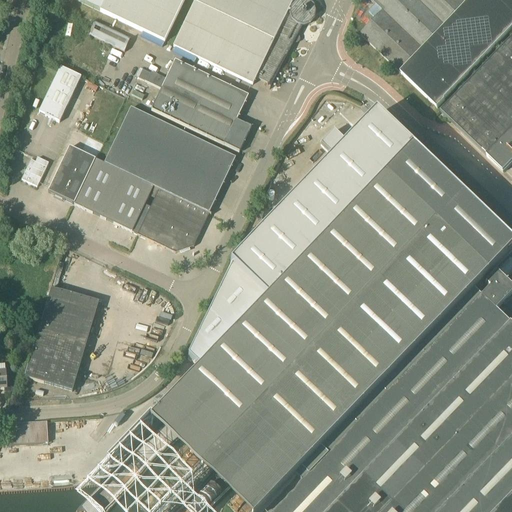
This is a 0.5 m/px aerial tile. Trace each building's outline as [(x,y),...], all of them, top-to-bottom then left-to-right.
[(290,8),(294,0),(74,0),(99,12),(164,43),(185,0),(193,0),(196,1),(173,48),(253,86),(256,79),(272,87),(294,44),(295,44),(296,44),(297,44),(298,44),(299,43),(299,42),(300,41),(300,40),(300,39),(299,38),(299,37),(298,37),(298,36),(303,26),(309,24),(313,19),(314,14),(312,8),(307,4),(302,3),(296,5),(292,9),(290,8)] [(444,101),(511,30),(511,0),(395,0),(361,36),(437,110),(445,102),(444,101)] [(88,36),(124,53),(131,39),(95,22),(88,36)] [(487,158),(511,132),(511,38),(441,113),(487,157),(487,158)] [(151,112),(224,147),(239,154),(248,135),(251,129),(245,127),(236,122),(248,98),(175,63),(167,80),(151,73),(150,75),(143,71),(139,80),(161,91),(151,112)] [(39,114),(59,124),(81,79),(60,69),(39,114)] [(159,191),(209,215),(235,160),(131,110),(104,165),(124,175),(159,191)] [(202,370),(411,152),(376,118),(235,265),(189,358),(202,370)] [(511,132),(487,158),(487,157),(487,158),(503,174),(511,164),(511,132)] [(74,206),(95,161),(69,149),(48,194),(74,206)] [(460,200),(411,152),(202,370),(174,399),(224,446),(237,432),(459,201),(460,200)] [(22,181),(22,182),(37,189),(49,165),(37,159),(35,164),(31,162),(22,181)] [(104,165),(95,161),(74,206),(103,220),(124,175),(104,165)] [(151,209),(159,191),(124,175),(103,220),(132,234),(137,236),(142,227),(151,209)] [(209,215),(159,191),(151,209),(142,227),(137,236),(138,236),(138,237),(159,247),(165,249),(168,248),(172,249),(173,253),(175,254),(176,254),(179,253),(180,253),(181,250),(186,248),(189,250),(189,249),(193,248),(195,245),(194,245),(193,242),(195,238),(198,237),(199,237),(200,235),(200,234),(198,231),(200,228),(203,226),(204,227),(205,224),(203,220),(205,217),(206,214),(209,216),(209,215)] [(511,250),(459,201),(237,432),(291,484),(475,293),(511,254),(511,250)] [(511,273),(511,260),(510,258),(497,271),(506,280),(511,273)] [(475,293),(291,484),(264,511),(332,511),(343,500),(355,511),(458,511),(511,456),(511,328),(495,313),(511,294),(511,289),(496,274),(490,281),(485,286),(489,290),(481,299),(475,293)] [(99,304),(51,290),(24,379),(72,393),(99,304)] [(7,427),(8,447),(48,444),(47,424),(7,427)] [(511,511),(511,456),(458,511),(511,511)]
